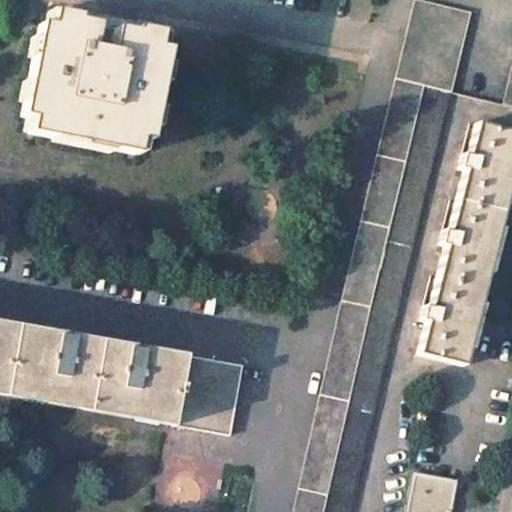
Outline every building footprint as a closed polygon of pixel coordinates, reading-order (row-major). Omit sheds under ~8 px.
[(346,511),(472,16),(417,2),(289,511),(346,511)] [(80,18),(53,11),(50,26),(40,23),(19,116),(31,119),(28,133),(52,139),(53,135),(109,147),(109,151),(134,158),(137,143),(149,145),(169,52),(159,49),(161,36),(135,30),(135,34),(110,28),(79,21),(80,18)] [(511,169),(511,136),(476,127),(468,160),(460,158),(457,173),(464,174),(449,236),(441,234),(438,247),(445,249),(430,310),(423,308),(419,324),(425,326),(418,357),(463,368),(511,169)] [(0,395),(227,434),(240,366),(160,352),(61,334),(0,323),(0,395)] [(454,511),(460,482),(415,474),(409,511),(454,511)]
